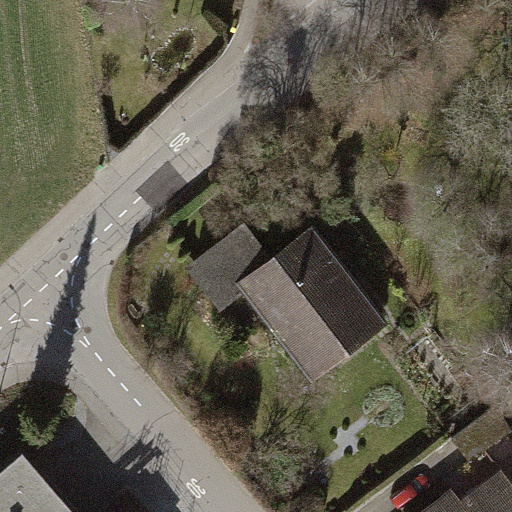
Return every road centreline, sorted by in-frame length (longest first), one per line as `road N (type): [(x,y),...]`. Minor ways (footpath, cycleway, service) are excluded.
road 1 (residential): [(42,294),(195,147),(348,33)]
road 2 (residential): [(42,294),(231,511)]
